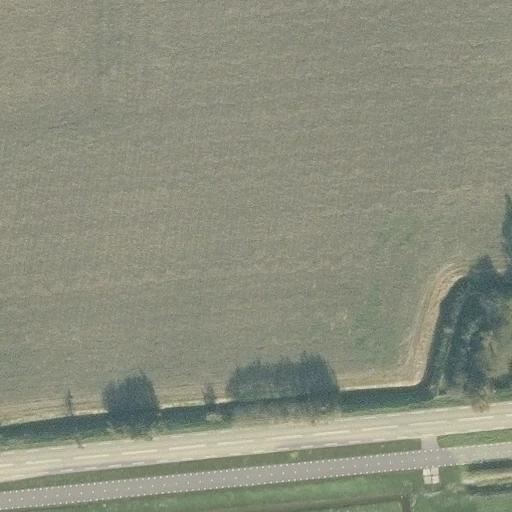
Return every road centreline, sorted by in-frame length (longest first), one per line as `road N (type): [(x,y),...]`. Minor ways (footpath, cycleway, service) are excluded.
road 1 (secondary): [(0,466),(511,414)]
road 2 (track): [(434,511),(432,422),(475,281)]
